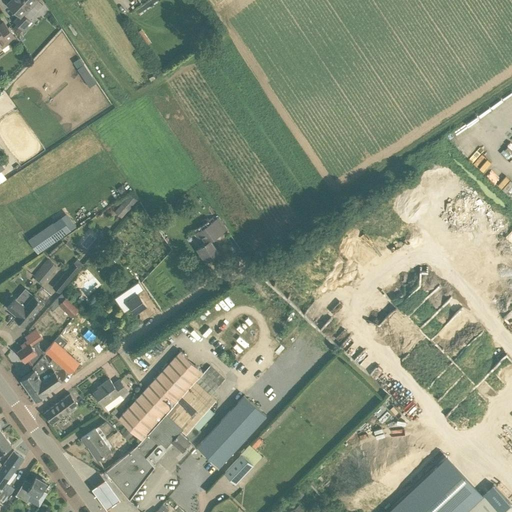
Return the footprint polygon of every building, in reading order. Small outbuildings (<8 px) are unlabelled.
[(37,0),(11,0),(8,4),(20,15),(15,21),(18,24),(23,29),(31,21),(24,14),(31,7),(37,0)] [(0,44),(6,40),(9,43),(15,37),(4,22),(0,25),(0,44)] [(23,29),(18,24),(14,29),(19,34),(23,29)] [(142,29),(135,34),(145,47),(152,42),(142,29)] [(90,86),(97,82),(85,63),(78,67),(90,86)] [(117,188),(121,193),(126,190),(122,185),(117,188)] [(128,197),(125,202),(131,207),(135,202),(128,197)] [(175,209),(168,212),(172,218),(178,214),(175,209)] [(68,212),(29,238),(38,252),(78,226),(68,212)] [(225,230),(217,219),(211,222),(208,217),(203,221),(206,226),(195,233),(203,245),(197,248),(206,261),(219,253),(210,240),(225,230)] [(66,244),(72,249),(74,246),(68,241),(66,244)] [(55,266),(49,261),(36,277),(42,282),(55,266)] [(80,268),(74,262),(53,287),(60,292),(80,268)] [(49,298),(39,289),(25,305),(17,299),(16,300),(14,299),(7,309),(16,317),(15,318),(25,326),(49,298)] [(138,294),(133,297),(129,291),(117,299),(121,305),(128,301),(136,312),(146,305),(138,294)] [(63,293),(50,305),(54,309),(66,296),(63,293)] [(59,305),(71,317),(79,309),(67,297),(59,305)] [(93,308),(99,304),(95,299),(90,304),(93,308)] [(43,338),(36,329),(25,337),(28,340),(21,345),(23,347),(18,351),(25,361),(37,353),(32,345),(43,338)] [(63,347),(68,341),(60,334),(46,350),(54,357),(60,363),(70,372),(79,362),(63,347)] [(180,351),(119,417),(142,438),(203,371),(180,351)] [(70,372),(60,363),(54,357),(49,362),(44,354),(32,367),(34,369),(21,379),(36,400),(62,381),(70,372)] [(180,431),(185,435),(194,425),(209,407),(216,400),(209,394),(224,379),(210,366),(204,372),(142,439),(137,444),(137,445),(106,471),(106,470),(104,472),(107,475),(108,473),(113,479),(130,499),(155,466),(147,456),(159,443),(161,442),(166,446),(171,440),(180,431)] [(128,390),(120,380),(114,384),(109,379),(101,385),(102,386),(94,392),(104,406),(105,405),(109,409),(123,399),(121,395),(128,390)] [(78,404),(70,393),(44,412),(52,423),(78,404)] [(266,414),(243,394),(196,446),(218,467),(266,414)] [(118,430),(106,420),(95,427),(82,437),(97,459),(114,447),(107,437),(118,430)] [(201,431),(194,425),(185,435),(180,431),(171,440),(183,451),(191,442),(191,441),(201,431)] [(128,428),(123,433),(129,439),(134,433),(128,428)] [(0,453),(12,445),(4,434),(0,436),(0,453)] [(263,441),(260,437),(252,445),(255,449),(263,441)] [(24,458),(14,450),(0,469),(0,498),(4,502),(11,493),(3,488),(24,458)] [(254,465),(242,454),(225,472),(236,483),(254,465)] [(462,511),(483,494),(447,455),(386,511),(462,511)] [(47,483),(36,476),(32,483),(25,479),(16,495),(20,497),(27,501),(31,493),(39,497),(47,483)] [(105,477),(92,487),(107,508),(120,498),(105,477)] [(511,511),(511,503),(493,483),(483,494),(462,511),(511,511)]
